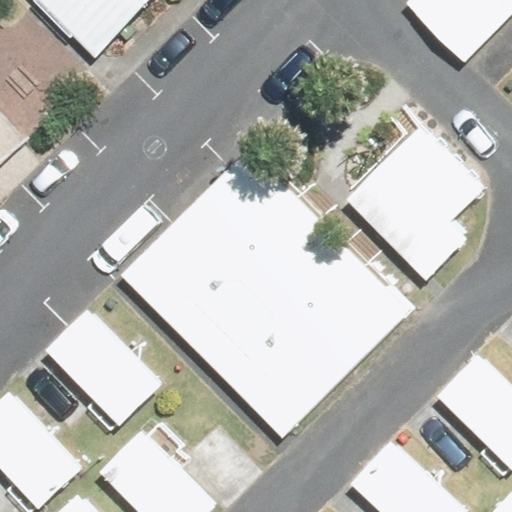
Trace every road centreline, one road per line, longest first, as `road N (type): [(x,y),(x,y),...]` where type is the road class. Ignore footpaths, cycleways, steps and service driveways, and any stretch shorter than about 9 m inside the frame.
road 1 (residential): [(293,0),(0,293)]
road 2 (residential): [(511,253),(257,511)]
road 3 (residential): [(368,0),(511,154)]
